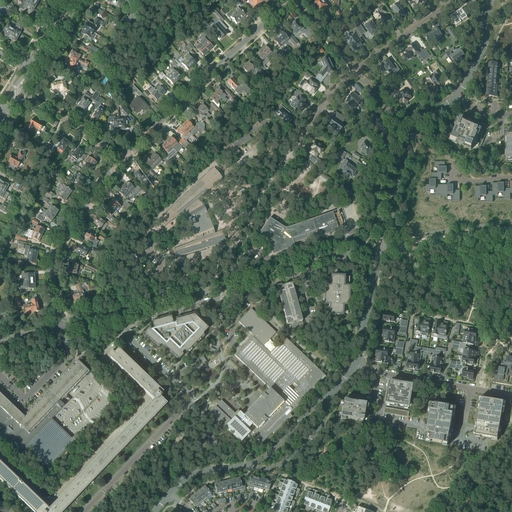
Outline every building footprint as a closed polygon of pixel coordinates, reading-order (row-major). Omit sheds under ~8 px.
[(36,6),(26,0),(26,1),(25,0),(23,0),(20,5),(21,6),(20,9),(30,15),(32,12),(36,6)] [(331,11),(321,0),(319,0),(318,0),(316,2),(316,3),(314,4),(321,11),(323,9),(328,14),(331,11)] [(401,2),(394,7),(395,8),(392,10),(399,20),(405,15),(403,12),(403,11),(402,9),(405,7),(401,2)] [(8,4),(6,8),(11,11),(12,10),(16,12),(18,9),(17,9),(18,8),(11,3),(10,5),(8,4)] [(235,9),(232,12),(234,13),(241,21),(241,20),(242,21),(244,19),(243,18),(245,17),(243,14),(237,8),(236,6),(234,8),(235,9)] [(384,26),(389,22),(387,18),(385,20),(382,16),(387,13),(383,7),(378,11),(379,13),(374,16),(379,24),(381,23),(384,26)] [(341,18),(343,17),(335,8),(333,9),(341,18)] [(213,13),(215,15),(222,22),(225,20),(216,10),(213,13)] [(468,19),(461,10),(456,13),(457,14),(456,15),(455,14),(455,13),(452,15),(453,15),(450,17),(455,24),(454,24),(455,25),(456,25),(457,26),(461,23),(461,22),(462,21),(463,22),(468,19)] [(124,24),(126,24),(131,27),(137,16),(131,12),(124,24)] [(229,15),(228,16),(231,19),(236,25),(238,23),(239,23),(241,22),(240,21),(241,21),(234,13),(231,16),(230,14),(229,15)] [(13,30),(9,38),(15,42),(20,34),(19,34),(19,33),(20,32),(21,32),(21,30),(24,25),(23,24),(24,21),(20,19),(18,22),(13,30)] [(88,22),(84,28),(93,33),(98,24),(100,25),(101,26),(103,23),(100,21),(100,22),(96,19),(92,25),(88,22)] [(214,34),(217,38),(218,37),(221,40),(226,35),(222,31),(224,30),(225,31),(227,29),(219,21),(215,24),(216,25),(212,29),(213,31),(213,32),(214,32),(215,33),(214,34)] [(306,32),(296,21),(294,23),(293,22),(291,24),(292,25),(290,26),(295,32),(293,34),(296,38),(302,33),(303,34),(306,32)] [(371,22),(365,26),(372,36),(375,34),(378,31),(373,24),(374,24),(373,23),(373,24),(371,22)] [(8,25),(2,34),(9,38),(13,30),(11,29),(12,27),(8,25)] [(352,36),(348,39),(352,45),(351,46),(354,51),(361,46),(360,44),(362,42),(356,33),(359,32),(355,26),(350,30),(352,32),(350,33),(352,36)] [(84,28),(81,34),(85,36),(85,37),(84,38),(90,41),(89,42),(92,43),(97,35),(93,33),(84,28)] [(308,39),(314,34),(310,29),(304,34),(308,39)] [(444,37),(438,29),(433,32),(432,31),(424,37),(426,40),(427,41),(429,43),(431,41),(433,43),(437,40),(438,42),(444,37)] [(450,29),(447,31),(452,38),(453,37),(455,39),(456,38),(450,29)] [(201,45),(205,49),(208,52),(212,48),(207,42),(211,39),(205,32),(197,40),(200,44),(201,45)] [(279,36),(278,37),(286,46),(290,43),(294,46),(298,43),(292,36),(288,39),(282,33),(281,34),(280,33),(278,35),(279,36)] [(275,40),(273,41),(282,50),(286,46),(278,37),(277,37),(274,39),(275,39),(275,40)] [(196,49),(200,53),(203,56),(208,52),(205,49),(201,45),(200,44),(196,49)] [(401,55),(405,60),(408,58),(408,59),(414,55),(415,56),(419,52),(421,55),(422,54),(426,59),(430,56),(426,51),(424,53),(421,49),(419,51),(416,48),(415,49),(413,45),(409,47),(410,48),(407,50),(406,50),(402,53),(403,53),(401,55)] [(99,55),(101,52),(91,46),(89,49),(99,55)] [(182,53),(180,55),(184,59),(192,67),(196,63),(192,59),(193,58),(191,56),(194,54),(187,47),(185,48),(183,48),(183,50),(185,52),(183,54),(182,53)] [(265,47),(260,51),(266,57),(271,53),(265,47)] [(70,54),(68,57),(77,62),(78,62),(80,64),(84,66),(87,67),(89,63),(85,61),(84,62),(78,59),(80,56),(81,54),(74,49),(72,52),(72,51),(71,52),(70,52),(70,53),(70,54)] [(461,50),(460,49),(452,55),(449,51),(445,53),(449,58),(450,57),(454,62),(457,60),(458,61),(462,58),(461,57),(464,55),(464,54),(462,50),(461,50)] [(257,54),(256,55),(259,59),(258,60),(262,64),(264,66),(264,65),(269,61),(266,57),(260,51),(257,54)] [(173,62),(176,66),(178,68),(182,65),(188,71),(192,67),(184,59),(180,55),(175,60),(173,62)] [(68,57),(65,64),(68,65),(76,69),(78,66),(82,69),(84,66),(80,64),(78,62),(77,62),(68,57)] [(327,58),(321,61),(323,65),(326,70),(325,71),(325,70),(323,73),(322,73),(321,72),(319,74),(325,79),(328,75),(335,72),(327,58)] [(396,73),(400,71),(395,64),(392,66),(388,60),(382,64),(383,66),(380,68),(381,70),(380,70),(381,71),(382,71),(384,74),(387,71),(389,74),(394,70),(396,73)] [(171,68),(167,72),(169,73),(177,82),(181,78),(172,69),(174,68),(176,66),(173,62),(172,62),(171,64),(173,66),(171,68)] [(254,70),(253,69),(248,63),(242,69),(247,74),(249,76),(254,72),(257,76),(259,74),(262,78),(265,75),(257,67),(254,70),(255,70),(254,70)] [(77,82),(81,77),(73,72),(70,78),(77,82)] [(435,77),(438,75),(436,72),(432,74),(433,76),(431,78),(431,77),(426,80),(426,82),(425,82),(428,87),(429,86),(433,92),(438,88),(438,87),(441,85),(435,77)] [(169,73),(165,77),(173,85),(177,82),(169,73)] [(158,84),(153,89),(161,97),(165,93),(164,91),(165,90),(162,88),(161,89),(160,88),(164,84),(158,78),(155,81),(158,84)] [(68,84),(73,87),(76,82),(71,79),(68,84)] [(238,95),(240,94),(243,91),(246,95),(250,91),(243,83),(239,86),(232,79),(231,80),(230,80),(228,82),(227,83),(227,84),(225,86),(229,90),(231,87),(237,94),(238,95)] [(318,86),(309,80),(307,83),(306,83),(303,88),(313,95),(317,90),(316,89),(318,86)] [(60,92),(61,91),(61,93),(68,92),(65,81),(64,82),(62,82),(58,83),(51,85),(51,87),(52,91),(56,90),(59,89),(60,91),(60,92)] [(147,91),(150,94),(152,96),(151,96),(157,101),(161,97),(153,89),(151,87),(147,91)] [(139,97),(142,94),(135,88),(133,90),(133,91),(139,97)] [(215,94),(214,94),(220,100),(224,104),(229,99),(231,101),(234,98),(226,89),(223,92),(223,91),(221,92),(219,90),(217,92),(216,92),(215,93),(215,94)] [(84,111),(91,101),(92,100),(95,102),(98,97),(100,93),(96,90),(92,97),(86,92),(83,96),(84,96),(81,100),(80,102),(81,103),(78,107),(82,109),(84,111)] [(303,110),(306,106),(303,104),(305,101),(299,96),(301,94),(297,91),(293,97),(296,99),(294,103),(296,104),(293,108),(299,113),(301,109),(303,110)] [(405,91),(396,97),(399,100),(398,101),(402,106),(404,104),(405,105),(408,103),(408,102),(412,99),(408,94),(407,94),(405,91)] [(359,97),(354,92),(350,96),(349,97),(350,98),(342,106),(348,112),(351,109),(352,110),(355,106),(356,107),(359,104),(362,101),(362,100),(364,98),(360,95),(359,97)] [(213,102),(210,106),(211,107),(213,109),(217,113),(220,111),(218,108),(219,108),(219,107),(219,106),(219,105),(219,104),(217,102),(220,100),(214,94),(213,94),(212,95),(212,96),(210,98),(212,101),(213,102)] [(96,103),(93,108),(98,111),(93,117),(97,119),(99,120),(104,113),(101,110),(102,109),(103,108),(100,105),(104,100),(100,98),(97,103),(96,103)] [(143,111),(148,107),(139,98),(132,104),(133,105),(130,108),(136,114),(141,109),(143,111)] [(119,110),(126,117),(129,114),(120,105),(119,106),(121,109),(119,110)] [(202,105),(198,110),(203,115),(207,119),(210,116),(207,113),(208,112),(202,105)] [(286,125),(291,119),(286,115),(289,112),(280,106),(278,108),(280,110),(275,116),(278,118),(276,121),(281,125),(283,123),(286,125)] [(198,110),(194,114),(198,118),(200,121),(199,121),(198,122),(197,124),(196,125),(203,131),(205,133),(206,132),(204,130),(204,125),(202,123),(207,119),(203,115),(198,110)] [(378,120),(373,114),(369,118),(385,137),(391,132),(379,119),(378,120)] [(336,122),(330,118),(327,123),(329,125),(326,130),(333,135),(336,132),(337,132),(337,131),(339,132),(342,126),(340,125),(341,123),(341,124),(345,119),(340,115),(339,116),(340,116),(337,120),(336,120),(337,121),(336,122)] [(449,140),(476,152),(481,141),(487,129),(459,116),(449,140)] [(109,119),(108,119),(108,124),(110,124),(111,126),(110,126),(109,126),(109,129),(109,131),(120,130),(119,124),(119,121),(119,118),(114,118),(114,117),(108,117),(109,119)] [(275,126),(274,124),(268,117),(260,124),(256,120),(244,131),(246,133),(241,137),(239,134),(228,143),(227,144),(228,144),(222,149),(232,160),(240,153),(235,148),(239,144),(241,147),(242,145),(243,146),(251,139),(247,135),(250,133),(251,134),(253,132),(254,134),(254,133),(261,126),(264,129),(269,125),(272,128),(275,126)] [(123,120),(119,121),(119,124),(120,130),(128,129),(128,124),(128,122),(128,121),(126,119),(123,119),(123,120)] [(42,126),(32,121),(30,124),(29,125),(26,130),(30,132),(31,132),(31,131),(32,130),(35,132),(37,129),(40,131),(42,126)] [(184,124),(182,126),(188,133),(192,137),(196,132),(199,134),(199,135),(201,133),(203,135),(205,133),(203,131),(196,125),(193,128),(192,127),(189,124),(186,122),(186,123),(184,124)] [(180,127),(177,130),(178,131),(177,131),(182,136),(182,137),(181,138),(182,139),(180,141),(185,145),(187,143),(185,142),(191,136),(192,137),(188,133),(182,126),(180,128),(180,127)] [(371,153),(374,149),(373,148),(371,147),(373,145),(371,144),(373,142),(366,136),(363,140),(365,142),(360,147),(363,149),(361,151),(367,156),(370,152),(371,153)] [(166,143),(173,150),(176,153),(182,148),(177,143),(176,144),(170,138),(166,143)] [(58,148),(57,149),(62,152),(69,144),(68,143),(68,142),(66,141),(65,141),(63,140),(58,148)] [(309,160),(314,165),(317,161),(314,160),(318,154),(320,155),(324,149),(315,142),(311,149),(312,150),(311,150),(309,153),(310,153),(309,154),(312,156),(309,160)] [(170,159),(176,153),(173,150),(166,143),(164,144),(163,144),(161,146),(162,147),(161,147),(166,152),(162,156),(168,162),(171,159),(170,159)] [(49,153),(51,149),(50,148),(51,148),(45,145),(41,152),(48,155),(49,153)] [(37,153),(31,149),(27,155),(33,159),(37,153)] [(69,152),(64,159),(67,161),(69,159),(70,157),(71,158),(73,160),(74,159),(76,161),(78,159),(82,153),(81,153),(81,152),(80,151),(79,151),(77,149),(74,153),(73,155),(69,152)] [(342,159),(345,154),(340,151),(337,156),(342,159)] [(23,158),(24,156),(20,153),(17,158),(11,155),(9,158),(10,159),(8,164),(10,165),(9,167),(13,170),(14,167),(17,169),(21,161),(22,162),(23,162),(24,161),(24,160),(24,159),(23,158)] [(161,162),(154,155),(152,156),(149,159),(156,165),(158,167),(160,165),(161,165),(163,163),(164,163),(166,165),(168,163),(164,159),(161,162)] [(88,157),(82,163),(86,166),(85,167),(85,168),(85,169),(84,169),(84,170),(85,171),(85,172),(86,172),(87,172),(88,171),(89,171),(96,164),(88,157)] [(153,171),(150,174),(149,174),(154,179),(156,176),(155,174),(156,173),(157,174),(158,173),(158,172),(158,171),(160,169),(158,167),(156,165),(149,159),(146,161),(147,162),(145,164),(153,171)] [(354,178),(356,174),(355,174),(356,171),(348,166),(350,164),(345,160),(343,162),(342,164),(345,166),(342,171),(352,177),(353,177),(354,178)] [(431,173),(431,180),(436,180),(441,180),(441,174),(447,174),(447,173),(447,167),(445,167),(445,163),(445,162),(434,162),(434,163),(435,163),(435,168),(438,168),(438,173),(436,173),(431,173)] [(136,177),(134,180),(135,181),(138,183),(142,187),(146,183),(149,180),(146,177),(146,178),(139,171),(137,173),(136,172),(134,174),(135,175),(134,176),(136,177)] [(72,184),(74,181),(78,184),(79,184),(81,181),(83,179),(75,172),(71,177),(70,177),(68,179),(69,181),(72,184)] [(156,182),(150,176),(147,178),(151,181),(150,182),(153,185),(156,182)] [(201,180),(170,210),(176,217),(182,212),(187,219),(196,241),(182,246),(186,257),(227,243),(222,231),(215,233),(205,209),(198,199),(209,190),(201,180)] [(424,185),(424,192),(430,192),(430,190),(435,190),(435,196),(442,196),(442,198),(442,185),(436,186),(436,180),(431,180),(429,180),(429,186),(424,185)] [(12,188),(18,191),(22,185),(16,181),(12,188)] [(122,187),(130,195),(133,192),(135,190),(127,183),(125,185),(122,187)] [(510,191),(510,189),(504,189),(504,183),(503,183),(493,183),(492,183),(492,192),(492,194),(493,194),(493,195),(498,195),(498,192),(503,192),(503,194),(503,199),(510,199),(510,197),(510,193),(510,191)] [(61,185),(58,190),(60,191),(60,192),(68,197),(68,196),(69,197),(70,195),(70,194),(72,192),(64,187),(63,186),(61,185)] [(442,185),(442,198),(442,197),(447,197),(447,194),(453,194),(453,196),(453,201),(460,201),(460,192),(460,191),(460,185),(459,185),(459,191),(453,191),(453,185),(452,185),(442,185)] [(475,186),(475,199),(480,199),(480,196),(486,196),(486,197),(486,203),(493,203),(493,199),(493,195),(493,194),(492,194),(492,192),(486,192),(486,186),(486,187),(475,187),(475,186)] [(130,195),(122,187),(120,190),(120,191),(118,193),(128,202),(130,200),(131,201),(133,198),(130,195)] [(57,194),(55,196),(57,197),(64,202),(68,197),(60,192),(60,191),(58,190),(56,193),(57,194)] [(46,196),(51,200),(52,198),(54,195),(49,191),(49,192),(48,191),(47,193),(46,193),(45,195),(46,196)] [(50,201),(51,200),(46,196),(45,198),(43,197),(41,201),(48,205),(50,201)] [(107,203),(107,204),(108,205),(116,212),(118,209),(119,210),(121,208),(112,201),(111,202),(110,202),(109,202),(108,202),(108,203),(107,203)] [(103,212),(104,212),(104,213),(105,213),(106,213),(107,213),(109,215),(111,217),(112,217),(116,212),(108,205),(104,210),(104,211),(103,211),(103,212)] [(49,209),(47,212),(55,217),(55,216),(57,214),(56,214),(58,211),(50,206),(48,208),(49,209)] [(39,214),(36,219),(41,222),(44,218),(51,222),(55,217),(47,212),(44,210),(43,212),(41,216),(39,214)] [(270,247),(272,254),(295,247),(294,246),(296,245),(298,246),(299,246),(301,245),(302,244),(303,243),(327,234),(326,234),(325,233),(328,232),(342,228),(343,230),(343,229),(342,226),(341,225),(341,224),(341,222),(341,221),(341,219),(340,218),(339,217),(338,216),(338,215),(337,212),(337,214),(323,219),(324,219),(321,220),(320,218),(321,218),(321,217),(287,229),(284,229),(269,219),(269,220),(268,222),(267,223),(266,223),(265,224),(264,225),(265,226),(265,227),(264,226),(263,227),(264,228),(264,229),(262,228),(262,229),(262,230),(261,231),(261,232),(260,235),(259,234),(271,242),(272,243),(275,241),(276,244),(270,246),(270,247)] [(109,215),(106,218),(115,225),(117,222),(112,218),(112,217),(111,217),(109,215)] [(94,223),(93,224),(98,227),(100,228),(100,229),(99,230),(102,232),(108,225),(107,224),(106,224),(100,220),(97,218),(96,220),(95,220),(93,222),(94,223)] [(44,230),(36,227),(35,229),(33,228),(32,231),(34,233),(41,236),(44,230)] [(39,242),(41,236),(34,233),(32,231),(28,230),(25,237),(27,237),(27,238),(28,239),(29,238),(31,239),(39,242)] [(84,237),(84,238),(91,243),(90,245),(94,248),(98,242),(96,241),(97,238),(88,232),(86,235),(85,235),(84,236),(84,237)] [(25,250),(24,256),(27,256),(27,257),(36,258),(37,258),(38,255),(37,255),(38,252),(31,251),(29,250),(29,247),(26,246),(26,250),(25,250)] [(90,252),(79,247),(78,250),(77,249),(75,252),(76,253),(84,258),(86,254),(88,256),(90,252)] [(27,256),(26,259),(27,259),(26,263),(35,265),(36,258),(27,257),(27,256)] [(79,266),(73,264),(70,274),(79,276),(80,270),(82,270),(83,267),(79,266)] [(88,264),(85,268),(94,273),(95,271),(98,273),(99,270),(96,269),(96,268),(88,264)] [(8,273),(7,273),(8,280),(9,280),(16,280),(15,271),(8,272),(8,273)] [(22,275),(22,290),(34,289),(34,287),(35,285),(35,278),(34,277),(33,275),(22,275)] [(347,314),(349,277),(331,276),(331,278),(325,277),(324,310),(329,310),(329,315),(341,316),(342,314),(347,314)] [(75,295),(72,297),(73,299),(73,300),(73,301),(73,302),(73,303),(74,303),(75,303),(75,304),(80,301),(86,299),(83,293),(92,289),(90,284),(84,288),(82,283),(80,284),(79,284),(75,286),(79,293),(75,295)] [(292,329),(303,326),(292,284),(283,286),(284,292),(278,293),(287,326),(290,325),(292,329)] [(36,297),(31,299),(31,301),(32,305),(34,312),(33,312),(34,313),(39,311),(36,297)] [(17,298),(13,299),(13,301),(15,309),(16,313),(19,312),(19,308),(21,308),(19,298),(17,298)] [(26,306),(24,307),(25,311),(26,314),(28,314),(29,314),(29,313),(32,312),(33,312),(34,312),(32,305),(31,301),(28,302),(26,302),(27,306),(26,306)] [(294,410),(303,401),(326,377),(285,338),(270,354),(264,348),(263,347),(276,333),(251,309),(239,322),(253,336),(234,356),(269,389),(264,395),(263,394),(260,398),(261,398),(243,416),(237,411),(235,414),(221,401),(206,416),(222,431),(225,428),(241,443),(249,434),(256,441),(258,443),(260,445),(272,433),(274,435),(292,416),(290,414),(294,410)] [(388,313),(384,312),(384,317),(383,317),(382,319),(383,319),(383,321),(389,322),(390,323),(390,322),(395,323),(396,316),(388,314),(388,313)] [(144,334),(144,335),(144,336),(145,337),(154,345),(154,346),(157,348),(158,348),(160,346),(161,346),(162,346),(176,360),(177,360),(178,360),(179,360),(182,356),(183,356),(183,355),(183,353),(184,352),(185,352),(186,353),(187,353),(188,353),(189,353),(197,345),(204,338),(204,337),(204,336),(201,333),(201,332),(203,331),(203,330),(204,330),(204,331),(205,331),(206,331),(207,330),(208,328),(208,327),(208,326),(195,314),(194,314),(186,316),(185,316),(185,317),(185,318),(185,319),(184,320),(182,321),(176,322),(174,323),(173,323),(173,322),(172,322),(171,317),(171,316),(170,316),(169,316),(158,319),(156,319),(154,320),(153,321),(152,322),(152,323),(153,327),(153,328),(153,329),(152,329),(150,329),(149,329),(145,334),(144,334)] [(423,322),(421,335),(428,337),(429,331),(429,330),(430,320),(427,320),(426,323),(423,322)] [(421,335),(423,322),(417,321),(416,328),(415,328),(415,329),(415,334),(421,335)] [(441,325),(438,338),(447,340),(448,336),(446,335),(446,334),(447,334),(447,333),(446,333),(448,323),(444,322),(443,326),(441,325)] [(441,325),(434,324),(433,331),(432,331),(432,332),(433,332),(432,334),(431,334),(431,337),(438,338),(441,325)] [(383,335),(394,337),(395,337),(396,331),(392,330),(392,329),(391,329),(391,330),(384,328),(383,335)] [(464,337),(475,339),(476,332),(465,330),(464,337)] [(393,343),(394,337),(383,335),(383,338),(379,337),(379,341),(388,343),(389,343),(393,343)] [(460,343),(460,346),(466,347),(466,344),(467,344),(467,345),(467,344),(477,346),(478,342),(474,342),(475,339),(464,337),(463,343),(460,343)] [(460,346),(459,350),(463,350),(462,357),(474,359),(474,356),(478,356),(478,353),(469,351),(469,348),(466,347),(460,346)] [(376,356),(377,356),(388,357),(389,351),(385,351),(385,350),(384,350),(377,349),(376,356)] [(158,390),(117,351),(118,350),(114,354),(111,352),(107,356),(110,359),(153,401),(49,510),(48,509),(44,511),(61,511),(166,403),(167,405),(167,404),(160,398),(162,396),(161,395),(163,393),(162,394),(158,391),(160,389),(159,389),(158,390)] [(416,354),(410,353),(410,355),(410,357),(409,357),(408,360),(409,360),(409,362),(419,364),(421,355),(417,355),(417,354),(416,354)] [(390,358),(388,357),(377,356),(376,359),(373,358),(372,362),(382,363),(382,364),(382,363),(388,364),(390,358)] [(457,362),(456,366),(462,367),(463,363),(465,364),(465,365),(466,365),(466,364),(473,365),(474,359),(462,357),(461,356),(460,363),(457,362)] [(436,358),(432,357),(431,366),(441,368),(442,366),(443,363),(442,363),(442,361),(443,361),(443,359),(437,358),(437,357),(436,357),(436,358)] [(59,460),(77,442),(52,418),(64,407),(70,400),(65,395),(67,393),(85,374),(89,370),(80,361),(76,365),(58,384),(49,393),(26,417),(25,418),(0,394),(0,438),(17,455),(24,448),(49,471),(59,460)] [(414,370),(418,370),(419,364),(409,362),(407,369),(414,370),(413,370),(414,370)] [(434,373),(440,374),(441,368),(431,366),(430,372),(433,373),(433,374),(434,374),(434,373)] [(456,366),(456,369),(462,370),(461,377),(469,378),(469,380),(473,381),(473,376),(474,376),(475,373),(474,373),(474,372),(468,371),(468,368),(462,367),(456,366)] [(495,374),(494,380),(497,380),(500,381),(503,381),(506,382),(507,378),(508,379),(508,376),(510,376),(498,374),(495,374)] [(387,397),(386,404),(409,408),(410,401),(411,398),(413,386),(390,382),(389,386),(387,397)] [(475,435),(475,436),(489,438),(490,438),(497,439),(498,438),(498,436),(498,435),(499,428),(504,402),(496,401),(494,401),(493,401),(492,401),(481,399),(481,401),(481,402),(477,423),(477,424),(476,430),(476,431),(476,432),(475,434),(475,435)] [(343,401),(340,419),(362,423),(363,415),(364,414),(365,405),(343,401)] [(425,441),(448,445),(448,444),(449,441),(449,440),(449,439),(450,434),(451,429),(451,428),(451,427),(454,408),(452,407),(443,406),(432,404),(429,419),(429,420),(428,426),(427,430),(426,435),(426,436),(426,437),(425,440),(425,441)] [(44,511),(48,509),(0,463),(0,478),(35,511),(44,511)] [(253,488),(256,478),(251,476),(249,482),(248,481),(247,484),(248,485),(248,487),(253,489),(253,488)] [(234,480),(237,491),(242,490),(242,487),(243,487),(242,484),(241,484),(240,478),(234,480)] [(279,482),(278,484),(282,486),(288,488),(289,486),(291,482),(284,479),(283,483),(279,482)] [(289,486),(288,488),(295,491),(299,492),(300,490),(296,488),(297,484),(291,482),(289,486)] [(278,484),(277,487),(281,488),(279,492),(286,495),(288,488),(282,486),(278,484)] [(201,490),(207,497),(211,494),(205,487),(201,490)] [(288,488),(286,495),(293,497),(294,493),(298,495),(299,492),(295,491),(288,488)] [(208,499),(207,497),(201,490),(197,494),(203,502),(204,503),(208,499)] [(307,492),(304,498),(308,500),(311,501),(313,494),(315,491),(312,490),(311,493),(307,492)] [(313,494),(311,501),(313,502),(317,503),(320,497),(316,495),(317,491),(315,491),(313,494)] [(274,494),(273,497),(284,501),(286,495),(279,492),(278,496),(274,494)] [(193,497),(200,505),(203,502),(197,494),(193,497)] [(320,497),(317,503),(321,505),(323,506),(326,499),(327,495),(325,494),(323,498),(320,497)] [(286,495),(284,501),(294,505),(295,502),(291,501),(293,497),(286,495)] [(326,499),(323,506),(326,506),(330,508),(332,501),(328,500),(330,496),(327,495),(326,499)] [(200,506),(200,505),(193,497),(189,500),(196,509),(200,506)] [(273,497),(272,499),(276,501),(275,504),(281,507),(284,501),(273,497)] [(304,498),(302,505),(306,506),(304,510),(307,511),(308,507),(311,501),(308,500),(304,498)] [(284,501),(281,507),(288,509),(289,506),(293,507),(294,505),(284,501)] [(308,507),(307,511),(309,511),(311,508),(314,510),(317,503),(313,502),(311,501),(308,507)] [(271,503),(270,505),(274,507),(272,511),(275,511),(279,511),(281,507),(275,504),(271,503)] [(317,503),(314,510),(318,511),(317,511),(320,511),(323,506),(321,505),(317,503)]
